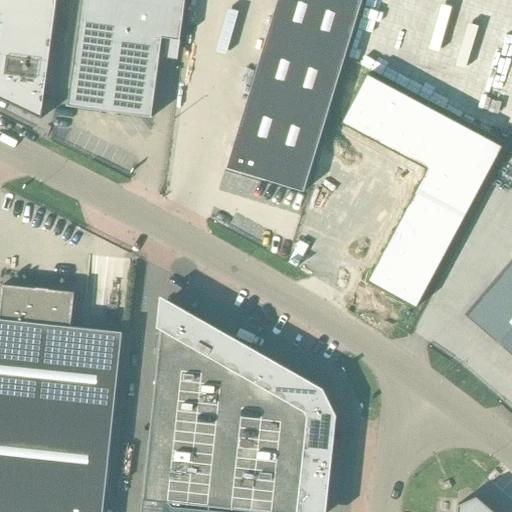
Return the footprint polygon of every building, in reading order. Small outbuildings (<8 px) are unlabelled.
[(57,0),(0,0),(0,14),(0,15),(0,96),(34,113),(34,114),(42,118),(44,109),(43,108),(57,0)] [(185,0),(82,0),(69,105),(152,116),(162,37),(181,39),(185,0)] [(278,0),(227,167),(304,191),(362,0),(278,0)] [(370,76),(343,127),(424,170),(369,272),(420,299),(501,150),(370,76)] [(508,348),(511,351),(511,265),(469,315),(506,347),(507,348),(508,348)] [(3,285),(0,312),(0,511),(103,511),(123,332),(71,326),(75,292),(49,290),(49,289),(37,287),(37,288),(3,285)] [(161,337),(157,372),(197,376),(203,324),(165,302),(161,337)] [(197,376),(192,423),(223,426),(224,427),(232,427),(241,345),(222,334),(203,324),(197,376)] [(241,345),(232,427),(236,428),(259,430),(260,430),(272,432),(279,367),(260,356),(241,345)] [(279,367),(272,432),(276,432),(331,438),(333,416),(321,391),(300,379),(279,367)] [(155,395),(152,419),(188,422),(192,423),(197,376),(157,372),(155,395)] [(152,419),(148,459),(219,466),(223,426),(192,423),(188,422),(152,419)] [(219,466),(215,507),(252,511),(256,470),(260,430),(259,430),(236,428),(232,427),(224,427),(223,426),(219,466)] [(260,430),(256,470),(327,478),(331,438),(276,432),(272,432),(260,430)] [(148,459),(144,499),(215,507),(219,466),(148,459)] [(256,470),(252,511),(264,511),(322,511),(327,478),(256,470)] [(497,511),(477,495),(458,505),(457,511),(497,511)]
